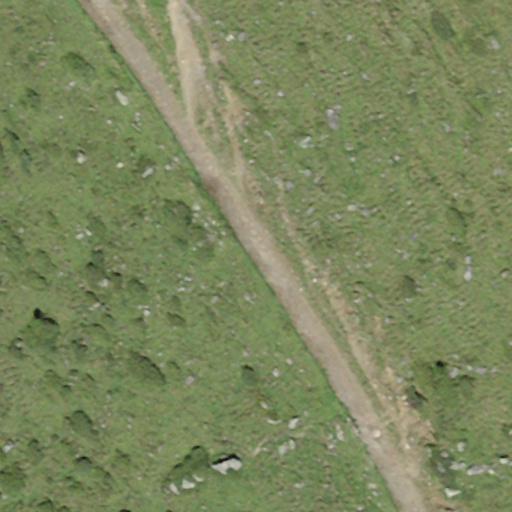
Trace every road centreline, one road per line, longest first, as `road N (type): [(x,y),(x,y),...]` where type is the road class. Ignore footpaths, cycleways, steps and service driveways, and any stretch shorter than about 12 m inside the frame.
road 1 (track): [(420,511),(399,455),(281,284),(203,149)]
road 2 (track): [(203,149),(93,0)]
